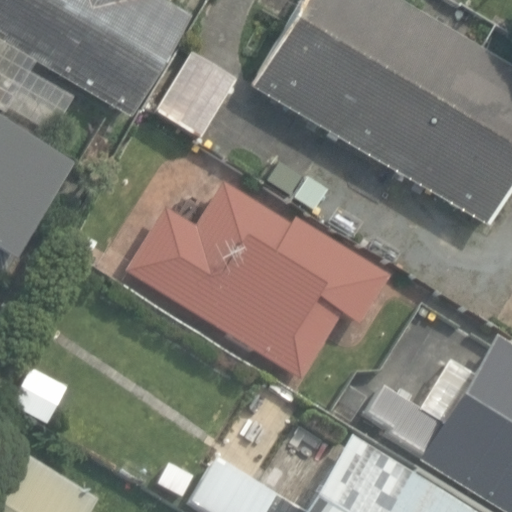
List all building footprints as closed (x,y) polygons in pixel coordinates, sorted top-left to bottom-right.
[(0,0),(0,112),(40,136),(63,96),(18,69),(25,57),(123,115),(182,15),(156,0),(0,0)] [(291,0),(243,83),(482,223),(511,172),(511,67),(396,0),(291,0)] [(151,112),(200,141),(235,83),(186,54),(151,112)] [(63,165),(0,127),(0,263),(5,266),(63,165)] [(159,211),(120,277),(297,381),(329,326),(333,328),(338,321),(353,330),(381,281),(287,226),(285,231),(215,189),(191,230),(159,211)] [(64,228),(55,244),(77,257),(87,241),(64,228)] [(411,462),(495,511),(511,511),(511,350),(490,338),(469,373),(446,359),(416,409),(381,387),(364,415),(386,429),(382,436),(415,455),(411,462)] [(475,511),(344,432),(295,511),(273,511),(280,502),(208,458),(182,500),(202,511),(475,511)] [(0,511),(86,511),(93,502),(0,442),(0,511)]
